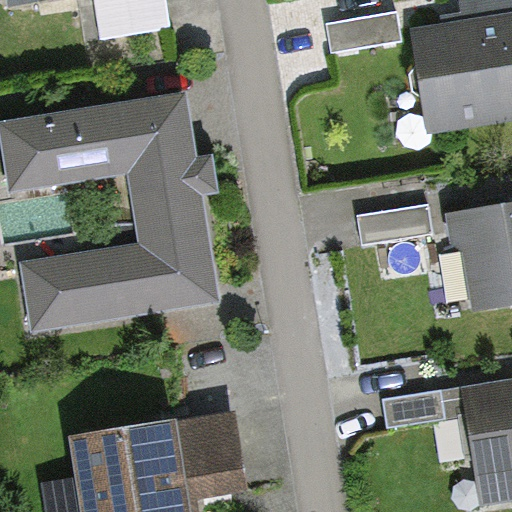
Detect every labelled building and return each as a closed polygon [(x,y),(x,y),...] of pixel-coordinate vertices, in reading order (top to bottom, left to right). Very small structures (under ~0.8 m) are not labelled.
[(98,0),(105,39),(170,28),(165,0),(98,0)] [(398,13),(327,25),(332,55),(403,43),(398,13)] [(511,124),(511,16),(416,31),(432,137),(511,124)] [(184,100),(6,129),(15,188),(133,169),(146,248),(27,267),(37,329),(216,300),(184,100)] [(430,206),(358,217),(363,248),(435,236),(430,206)] [(511,207),(456,213),(459,247),(477,245),(483,315),(511,311),(511,207)] [(511,377),(472,383),(489,502),(511,498),(511,377)] [(447,420),(442,391),(383,400),(387,430),(447,420)] [(229,420),(80,443),(90,511),(183,511),(181,498),(240,489),(229,420)]
